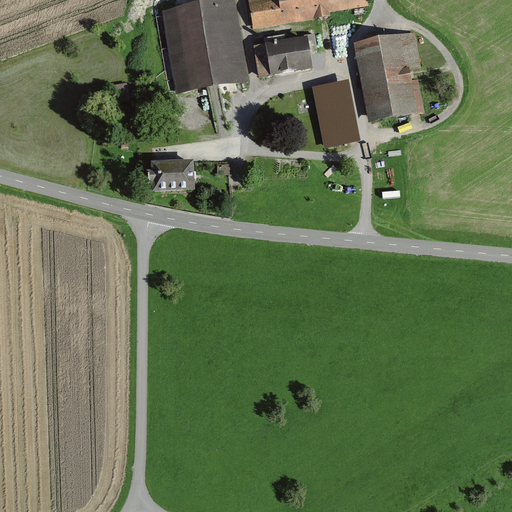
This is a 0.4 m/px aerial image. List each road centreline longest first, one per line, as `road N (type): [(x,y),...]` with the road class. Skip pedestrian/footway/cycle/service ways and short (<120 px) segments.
road 1 (tertiary): [(511,256),(146,213)]
road 2 (track): [(368,134),(435,120),(458,100),(461,80),(442,42),(381,8),(331,80)]
road 3 (unclassified): [(130,511),(143,476),(146,213)]
road 4 (tertiary): [(146,213),(0,175)]
